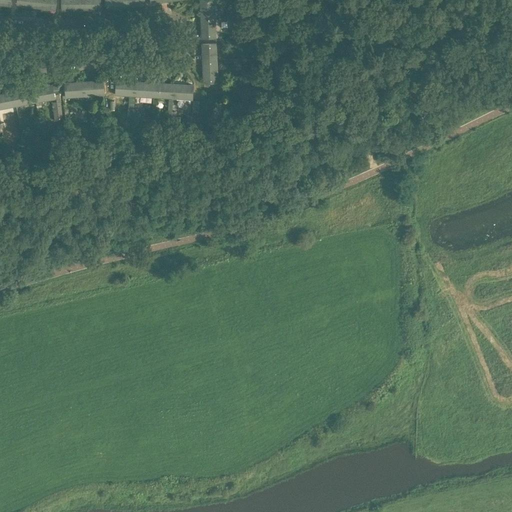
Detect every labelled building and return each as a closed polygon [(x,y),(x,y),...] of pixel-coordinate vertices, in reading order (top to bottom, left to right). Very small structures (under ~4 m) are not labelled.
[(56,0),(37,0),(36,8),(55,9),(56,0)] [(81,9),(81,0),(61,0),(62,10),(81,9)] [(81,0),(81,9),(101,9),(100,0),(81,0)] [(126,6),(125,0),(105,0),(107,9),(126,6)] [(200,0),(202,18),(215,18),(213,0),(200,0)] [(215,18),(202,18),(202,38),(215,37),(215,18)] [(203,63),(216,63),(216,43),(203,44),(203,63)] [(239,54),(228,54),(229,59),(231,59),(231,62),(236,62),(239,62),(239,54)] [(216,63),(203,63),(204,82),(217,82),(216,63)] [(104,81),(84,82),(85,95),(105,94),(104,81)] [(116,81),(111,81),(110,93),(135,95),(136,82),(116,81)] [(85,95),(84,82),(65,84),(66,97),(85,95)] [(136,82),(135,95),(154,96),(155,83),(136,82)] [(155,83),(154,96),(174,97),(174,84),(155,83)] [(193,85),(174,84),(174,97),(193,98),(193,85)] [(53,85),(33,88),(36,101),(55,98),(53,85)] [(36,101),(33,88),(15,92),(17,105),(36,101)] [(15,92),(0,94),(0,117),(5,116),(5,115),(4,112),(18,110),(17,105),(15,92)] [(8,122),(1,123),(3,133),(4,143),(8,142),(12,141),(11,141),(8,122)]
